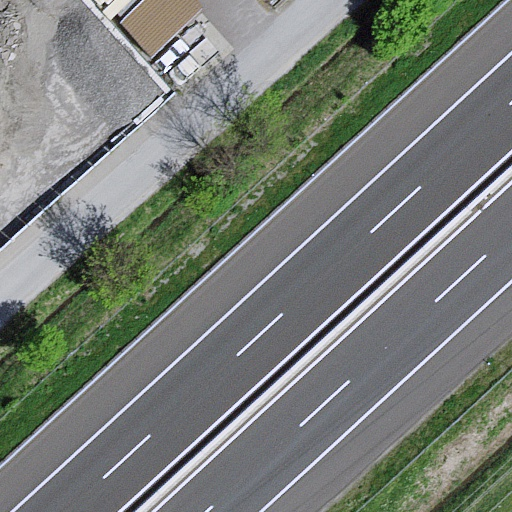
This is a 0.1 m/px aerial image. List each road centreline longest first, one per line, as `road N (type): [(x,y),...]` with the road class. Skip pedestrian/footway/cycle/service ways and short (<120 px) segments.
road 1 (motorway): [(511,101),(65,511)]
road 2 (unclassified): [(0,298),(329,0)]
road 3 (motorway): [(208,511),(511,232)]
